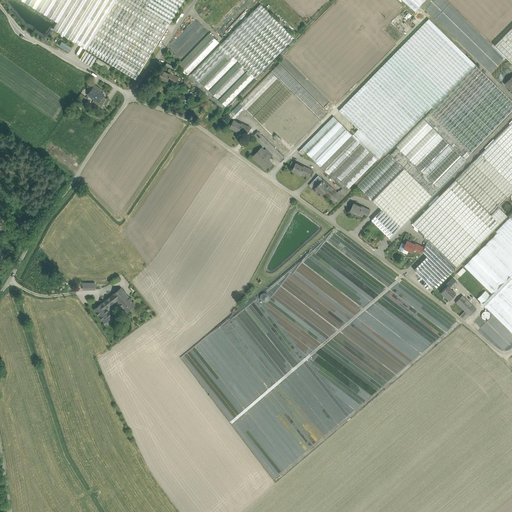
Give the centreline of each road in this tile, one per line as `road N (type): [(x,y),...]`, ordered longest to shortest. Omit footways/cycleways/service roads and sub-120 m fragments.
road 1 (unclassified): [(0,5),(26,36),(191,122),(511,353)]
road 2 (track): [(198,0),(41,219),(0,292)]
